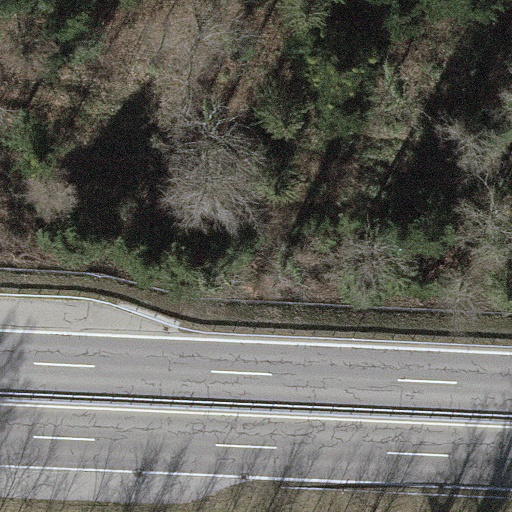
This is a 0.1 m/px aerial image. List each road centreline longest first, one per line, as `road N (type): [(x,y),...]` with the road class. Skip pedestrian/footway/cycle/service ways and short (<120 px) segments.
road 1 (trunk): [(0,436),(511,459)]
road 2 (trunk): [(511,386),(0,363)]
